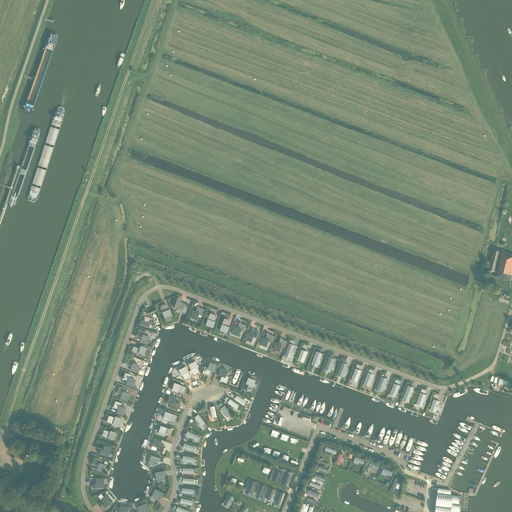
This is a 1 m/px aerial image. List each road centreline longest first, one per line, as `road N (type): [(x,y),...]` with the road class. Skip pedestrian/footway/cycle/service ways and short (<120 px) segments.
road 1 (residential): [(93,511),(83,469),(138,304),(157,288),(437,387),(490,369),(511,306)]
road 2 (track): [(6,425),(153,0)]
road 3 (unclassified): [(283,511),(318,425),(399,457)]
road 4 (unclassified): [(47,0),(0,154)]
road 5 (residential): [(214,390),(184,413),(164,511)]
